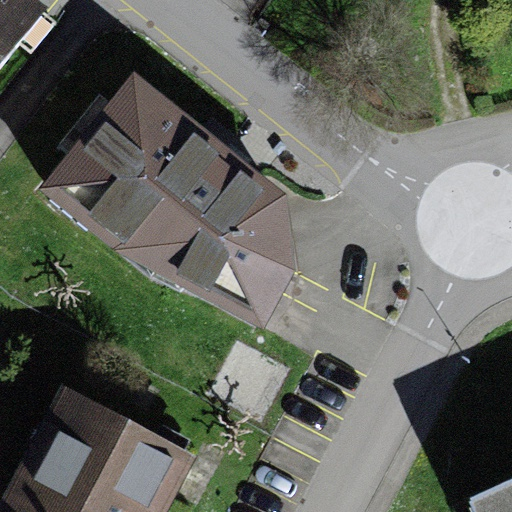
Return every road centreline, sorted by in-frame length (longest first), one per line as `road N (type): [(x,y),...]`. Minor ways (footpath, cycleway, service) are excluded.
road 1 (residential): [(471,244),(165,0)]
road 2 (residential): [(326,511),(471,244)]
